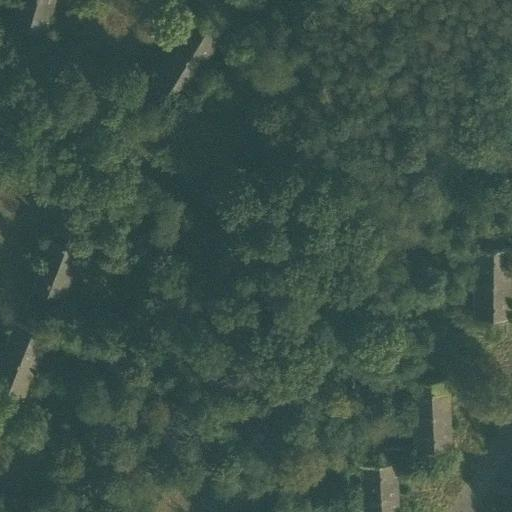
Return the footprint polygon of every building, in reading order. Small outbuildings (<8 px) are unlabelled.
[(47,0),(16,0),(10,21),(43,31),(49,10),(45,9),(47,0)] [(219,35),(189,17),(178,35),(182,37),(175,49),(201,64),(219,35)] [(201,64),(175,49),(168,60),(164,57),(153,76),(183,94),(201,64)] [(42,163),(0,146),(0,170),(33,184),(42,163)] [(244,225),(133,155),(122,173),(233,243),(244,225)] [(67,196),(59,217),(78,224),(86,204),(67,196)] [(78,249),(47,237),(40,254),(45,256),(33,285),(60,295),(78,249)] [(509,245),(474,245),(473,279),(502,279),(502,266),(509,266),(509,245)] [(502,279),(473,279),(473,313),(508,313),(508,293),(502,293),(502,279)] [(46,333),(14,320),(6,339),(11,341),(6,353),(33,365),(46,333)] [(33,365),(6,353),(1,366),(0,365),(0,388),(20,396),(33,365)] [(444,377),(411,378),(413,412),(441,411),(440,398),(445,398),(444,377)] [(441,411),(413,412),(414,447),(447,445),(446,425),(442,426),(441,411)] [(208,452),(185,444),(178,465),(200,473),(208,452)] [(406,461),(406,448),(380,449),(380,459),(395,459),(395,462),(406,461)] [(380,459),(360,460),(362,495),(392,494),(391,480),(396,480),(395,462),(395,459),(380,459)] [(150,461),(131,511),(155,511),(171,469),(150,461)] [(392,494),(362,495),(362,511),(397,511),(397,507),(392,507),(392,494)]
